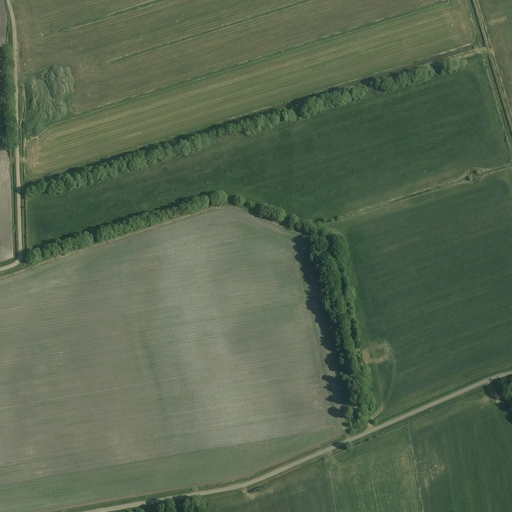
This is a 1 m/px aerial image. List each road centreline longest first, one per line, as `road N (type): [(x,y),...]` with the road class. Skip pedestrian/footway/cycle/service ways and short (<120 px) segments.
road 1 (unclassified): [(93,511),(243,485),(511,373)]
road 2 (track): [(0,269),(20,257),(8,0)]
road 3 (track): [(330,245),(371,431)]
